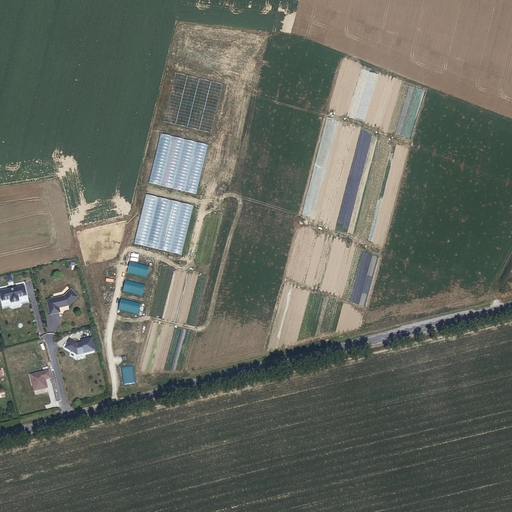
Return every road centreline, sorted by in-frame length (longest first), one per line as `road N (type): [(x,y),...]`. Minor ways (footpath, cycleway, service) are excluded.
road 1 (tertiary): [(67,418),(511,306)]
road 2 (track): [(123,265),(128,247),(187,266),(203,203),(150,188)]
